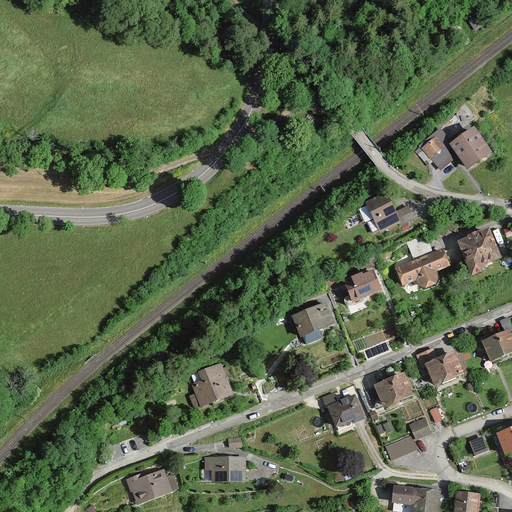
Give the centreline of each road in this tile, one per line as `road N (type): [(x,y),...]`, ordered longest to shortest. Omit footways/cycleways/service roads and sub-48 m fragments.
road 1 (residential): [(511,309),(106,470)]
road 2 (tertiary): [(269,36),(254,104),(236,135),(178,190),(133,210),(0,213)]
road 3 (residential): [(269,36),(407,184),(511,205)]
road 4 (track): [(0,136),(159,160),(236,135)]
road 5 (residential): [(511,413),(442,440),(453,478),(511,493)]
